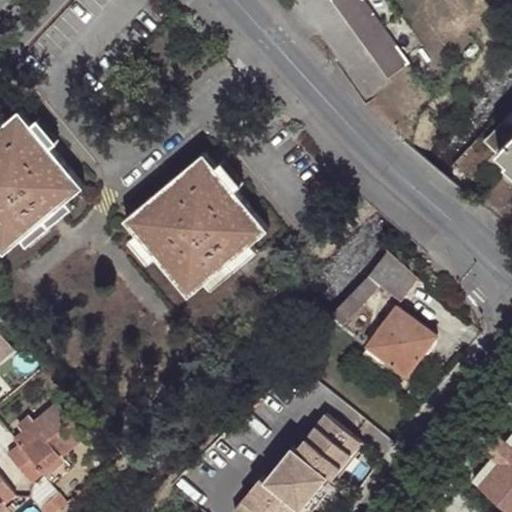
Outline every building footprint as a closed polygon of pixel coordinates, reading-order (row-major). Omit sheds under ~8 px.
[(387,30),(366,0),(331,0),(387,79),(410,62),(387,30)] [(35,124),(21,107),(0,124),(0,240),(6,248),(24,234),(68,197),(85,183),(53,145),(35,124)] [(511,114),(486,141),(511,166),(511,114)] [(35,124),(53,145),(61,139),(44,117),(35,124)] [(219,166),(206,151),(129,214),(142,230),(161,253),(192,291),(208,278),(254,240),(269,227),(237,189),(219,166)] [(219,166),(237,189),(246,182),(227,159),(219,166)] [(76,206),(68,197),(24,234),(31,242),(76,206)] [(161,253),(142,230),(134,237),(153,259),(161,253)] [(260,248),(254,240),(208,278),(215,286),(260,248)] [(391,251),(331,317),(343,327),(383,283),(404,301),(422,278),(391,251)] [(401,305),(369,343),(408,374),(438,335),(401,305)] [(0,361),(15,349),(0,330),(0,361)] [(20,443),(10,451),(34,481),(44,472),(48,477),(68,459),(65,455),(89,435),(60,401),(36,421),(31,414),(19,424),(24,430),(15,437),(20,443)] [(297,456),(293,452),(271,481),(267,478),(257,491),(241,511),(310,511),(311,511),(317,511),(370,443),(330,413),(312,436),(301,450),(297,456)] [(473,478),(511,511),(511,434),(509,438),(501,432),(487,449),(494,456),(473,478)] [(296,447),(293,452),(297,456),(301,450),(296,447)] [(0,511),(4,511),(10,508),(7,504),(18,495),(0,473),(0,511)] [(440,511),(427,497),(415,511),(440,511)]
